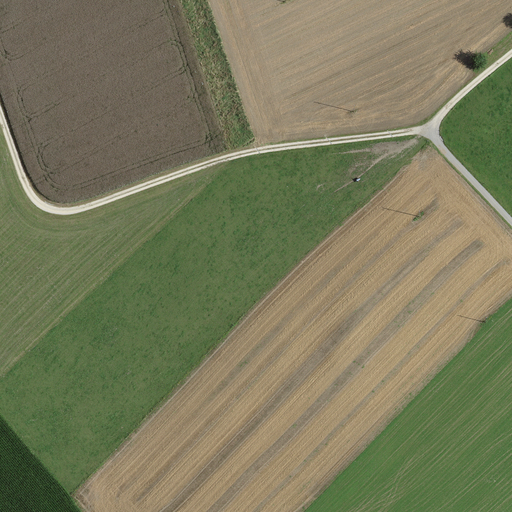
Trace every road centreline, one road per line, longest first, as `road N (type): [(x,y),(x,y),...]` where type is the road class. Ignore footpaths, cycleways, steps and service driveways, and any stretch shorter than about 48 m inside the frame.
road 1 (track): [(0,114),(22,177),(52,212),(93,206),(220,161),(434,131)]
road 2 (track): [(511,222),(434,131),(445,111),(511,55)]
